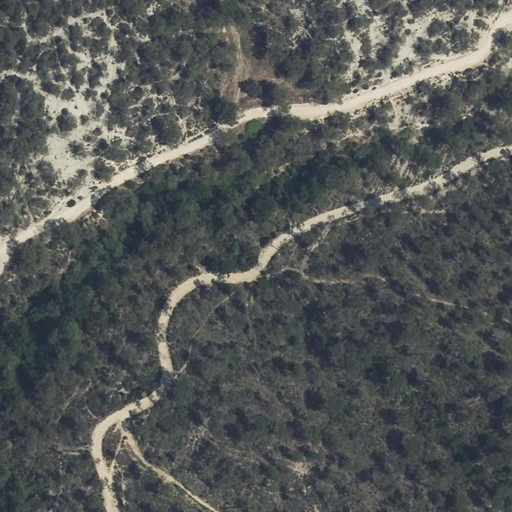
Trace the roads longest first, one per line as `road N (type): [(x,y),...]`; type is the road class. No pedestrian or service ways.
road 1 (track): [(511,148),(478,155),(422,189),(281,236),(245,278),(196,283),(173,301),(162,337),(168,383),(105,421),(96,440),(114,511)]
road 2 (track): [(511,16),(453,68),(321,110),(236,119),(210,139),(115,179),(3,249)]
road 3 (track): [(236,119),(240,59),(220,0)]
